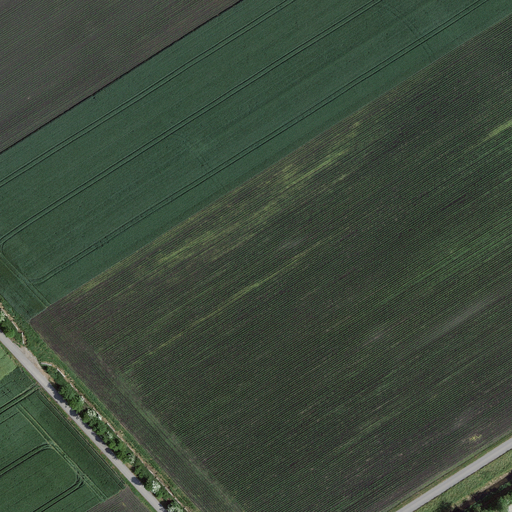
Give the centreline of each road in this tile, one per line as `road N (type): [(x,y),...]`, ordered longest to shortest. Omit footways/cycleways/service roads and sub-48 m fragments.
road 1 (track): [(0,336),(160,511)]
road 2 (track): [(401,511),(511,441)]
